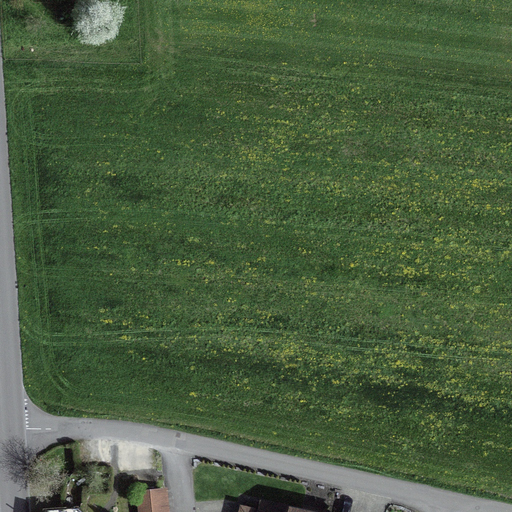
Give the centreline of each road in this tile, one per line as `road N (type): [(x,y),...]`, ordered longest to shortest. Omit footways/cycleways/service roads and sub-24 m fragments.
road 1 (residential): [(171,442),(447,503)]
road 2 (tertiary): [(0,247),(13,432)]
road 3 (residential): [(13,432),(108,432),(171,442)]
